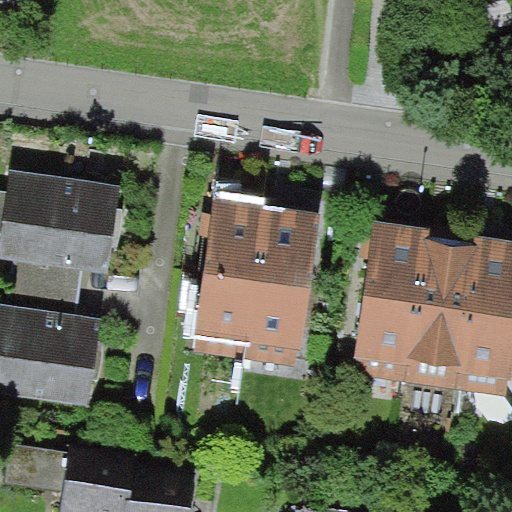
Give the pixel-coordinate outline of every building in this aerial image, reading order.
[(121,185),(10,169),(0,238),(0,256),(20,259),(81,268),(108,272),(121,185)] [(267,198),(215,190),(194,335),(246,342),(266,203),(267,198)] [(319,211),(266,203),(246,342),(244,358),(297,366),(319,211)] [(511,241),(373,220),(349,373),(504,397),(508,376),(511,376),(511,241)] [(81,268),(20,259),(13,305),(74,315),(81,268)] [(13,305),(0,303),(0,393),(88,407),(101,319),(74,315),(13,305)] [(4,483),(63,492),(68,460),(70,451),(10,442),(4,483)] [(134,469),(68,460),(63,492),(60,511),(123,511),(126,499),(129,499),(134,469)] [(129,499),(126,499),(123,511),(190,511),(191,508),(129,499)]
